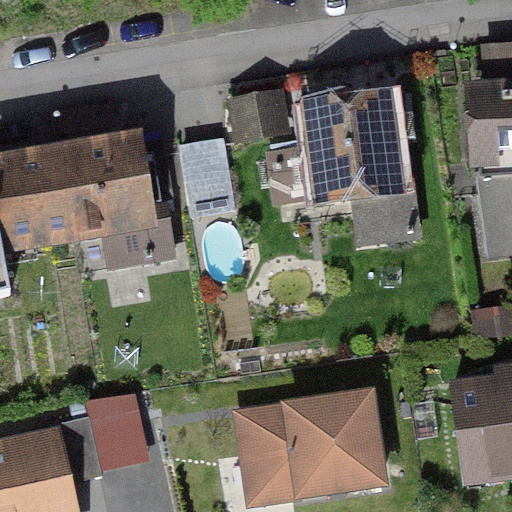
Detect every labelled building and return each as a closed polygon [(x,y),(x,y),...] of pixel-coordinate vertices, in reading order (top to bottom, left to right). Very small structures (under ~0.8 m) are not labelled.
[(277,99),(236,104),(241,141),(282,135),(277,99)] [(511,105),(476,108),(489,259),(511,256),(511,105)] [(306,160),(270,166),(278,212),(346,199),(356,254),(419,242),(408,184),(390,187),(376,110),(300,124),(306,160)] [(59,159),(74,243),(168,226),(153,142),(59,159)] [(0,256),(74,243),(59,159),(0,170),(0,256)] [(511,511),(511,390),(448,400),(461,488),(504,481),(508,511),(511,511)] [(262,501),(380,487),(371,406),(253,420),(262,501)] [(0,457),(0,511),(68,511),(64,488),(103,481),(92,422),(51,430),(54,447),(0,457)]
